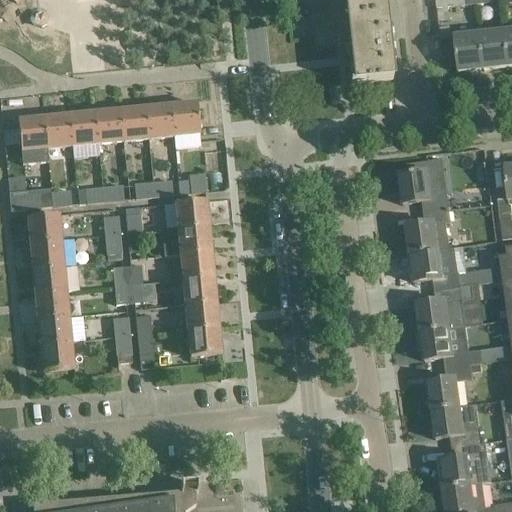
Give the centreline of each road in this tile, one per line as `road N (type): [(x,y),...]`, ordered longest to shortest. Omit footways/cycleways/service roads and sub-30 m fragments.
road 1 (residential): [(0,440),(309,415)]
road 2 (residential): [(369,410),(332,140)]
road 3 (residential): [(309,415),(284,144)]
road 4 (residential): [(284,144),(265,129),(249,0)]
road 5 (residential): [(422,131),(408,0)]
